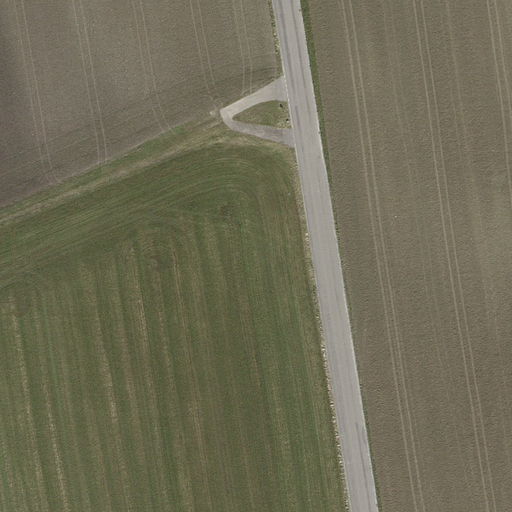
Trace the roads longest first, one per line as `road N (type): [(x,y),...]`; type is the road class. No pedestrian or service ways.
road 1 (tertiary): [(287,0),(366,511)]
road 2 (track): [(0,212),(218,117),(304,109)]
